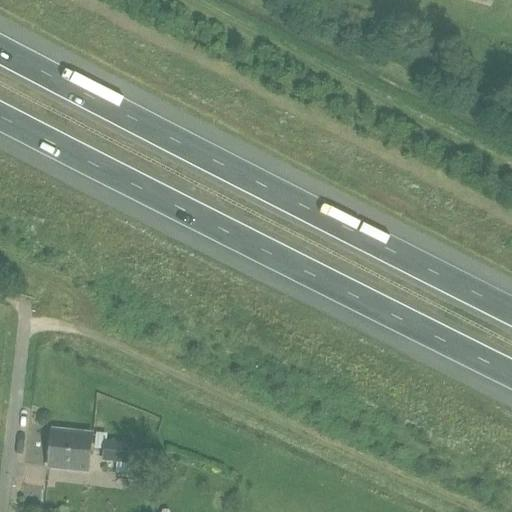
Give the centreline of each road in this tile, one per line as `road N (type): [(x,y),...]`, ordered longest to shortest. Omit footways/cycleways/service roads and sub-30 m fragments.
road 1 (motorway): [(511,309),(0,48)]
road 2 (motorway): [(0,119),(511,375)]
road 3 (track): [(21,328),(68,326),(460,511)]
road 4 (unclassified): [(0,511),(24,301)]
